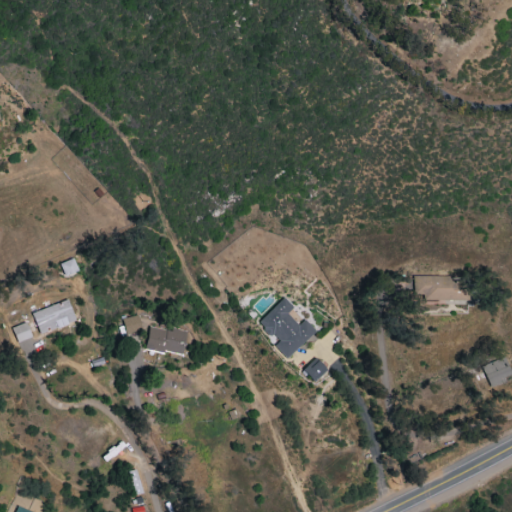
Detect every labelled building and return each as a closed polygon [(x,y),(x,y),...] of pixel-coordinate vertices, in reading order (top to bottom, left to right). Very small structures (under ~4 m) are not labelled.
[(58,264),(62,276),(76,272),(72,259),(58,264)] [(414,302),(464,302),(464,277),(414,276),(414,302)] [(285,359),(315,331),(304,319),(297,325),(287,314),(293,308),(283,297),(257,322),(276,343),(272,346),(285,359)] [(31,312),(37,333),(73,323),(67,301),(31,312)] [(124,334),(141,330),(137,315),(121,319),(124,334)] [(15,343),(30,337),(24,322),(9,328),(15,343)] [(180,357),(186,331),(171,328),(170,332),(148,326),(143,348),(180,357)] [(324,370),(313,358),(300,371),(311,382),(324,370)] [(480,366),(488,387),(511,379),(504,358),(480,366)]
